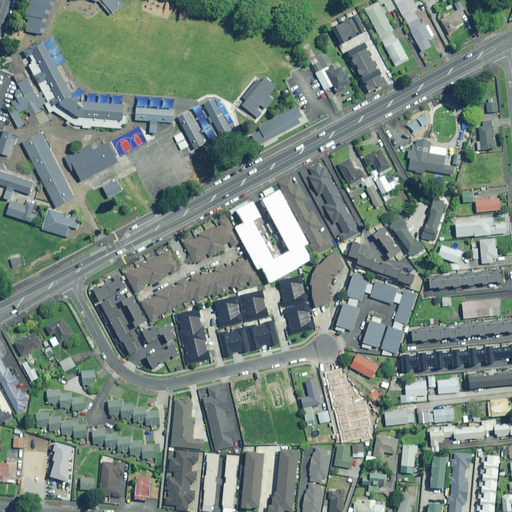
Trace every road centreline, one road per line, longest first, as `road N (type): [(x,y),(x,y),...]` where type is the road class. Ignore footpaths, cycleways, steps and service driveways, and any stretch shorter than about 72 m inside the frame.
road 1 (primary): [(502,43),(66,277)]
road 2 (residential): [(66,277),(118,367),(145,381),(325,348)]
